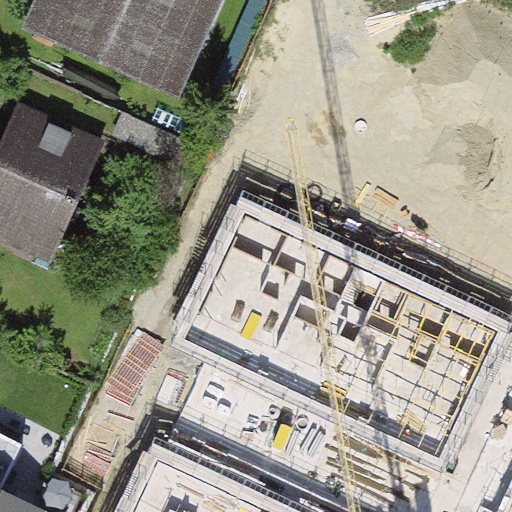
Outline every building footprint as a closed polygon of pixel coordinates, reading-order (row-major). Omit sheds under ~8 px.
[(51,0),(38,29),(172,89),(211,0),(51,0)] [(0,219),(25,230),(22,239),(56,254),(104,149),(19,111),(0,152),(0,219)] [(501,333),(249,214),(189,340),(441,459),(501,333)] [(24,445),(0,433),(0,511),(46,511),(2,490),(24,445)] [(267,511),(159,462),(136,511),(267,511)] [(11,492),(67,511),(70,511),(79,487),(21,467),(11,492)]
